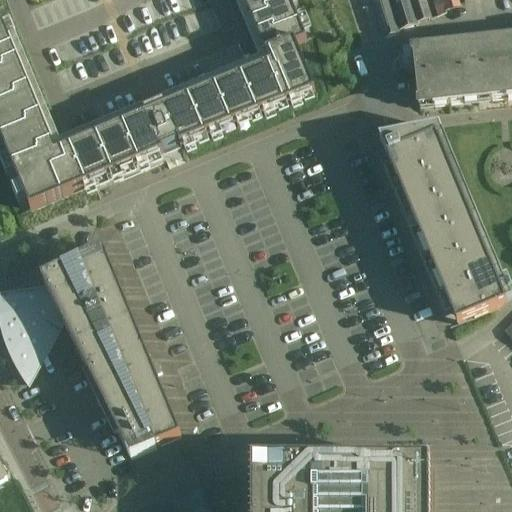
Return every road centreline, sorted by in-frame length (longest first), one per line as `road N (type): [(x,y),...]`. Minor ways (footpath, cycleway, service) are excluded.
road 1 (residential): [(354,105),(0,254)]
road 2 (residential): [(118,511),(175,473),(421,369)]
road 3 (residential): [(511,115),(427,122),(354,105)]
